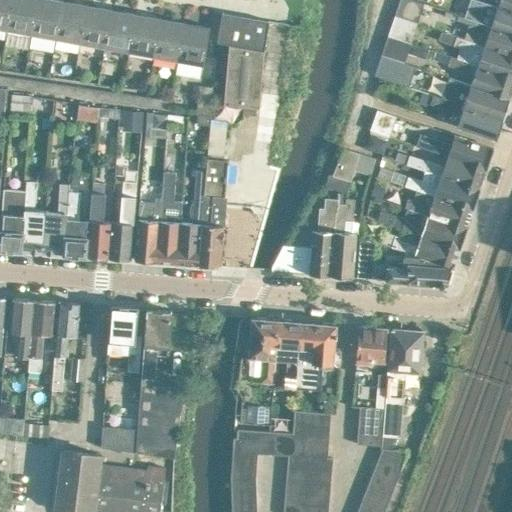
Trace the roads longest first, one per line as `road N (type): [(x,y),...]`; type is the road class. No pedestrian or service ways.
road 1 (unclassified): [(461,306),(0,271)]
road 2 (unknown): [(100,280),(84,429),(44,454),(32,511)]
road 3 (unclassified): [(461,306),(511,155)]
